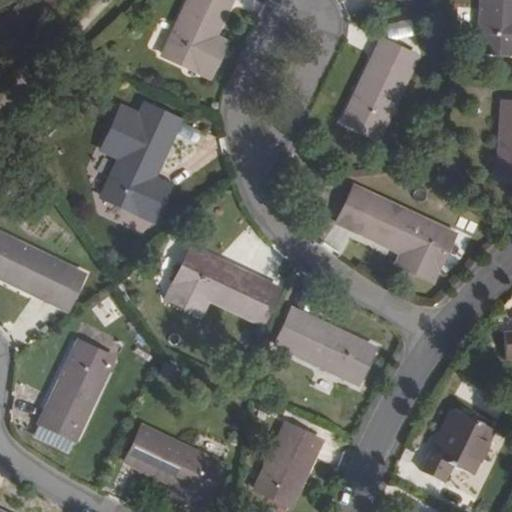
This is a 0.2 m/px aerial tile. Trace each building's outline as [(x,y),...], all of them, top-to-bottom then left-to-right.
[(189,0),(163,54),(211,77),(224,51),(212,45),(215,37),(232,0),(189,0)] [(511,0),(482,0),(479,50),(511,52),(511,0)] [(215,37),(212,45),(224,51),(227,43),(215,37)] [(417,56),(382,40),(343,121),(378,138),(417,56)] [(102,197),(154,222),(166,194),(150,187),(154,178),(182,119),(146,102),(102,197)] [(511,102),(504,102),(499,175),(511,175),(511,102)] [(154,178),(150,187),(166,194),(170,186),(154,178)] [(356,186),(339,222),(403,253),(412,257),(406,269),(433,281),(455,233),(356,186)] [(0,232),(0,275),(52,301),(69,266),(0,232)] [(281,291),(192,247),(175,282),(181,285),(208,298),(265,326),(281,291)] [(412,257),(403,253),(398,265),(406,269),(412,257)] [(208,298),(181,285),(173,302),(200,315),(208,298)] [(108,295),(90,308),(104,327),(122,314),(108,295)] [(374,349),(293,309),(276,345),(357,384),(374,349)] [(115,358),(80,341),(41,423),(76,440),(115,358)] [(457,411),(450,408),(428,453),(435,457),(457,411)] [(496,431),(457,411),(435,457),(428,453),(420,470),(445,483),(454,466),(474,476),(496,431)] [(322,440),(287,423),(257,488),(291,505),(322,440)] [(144,426),(127,462),(172,484),(181,488),(175,499),(200,511),(224,464),(144,426)] [(181,488),(172,484),(167,496),(175,499),(181,488)]
